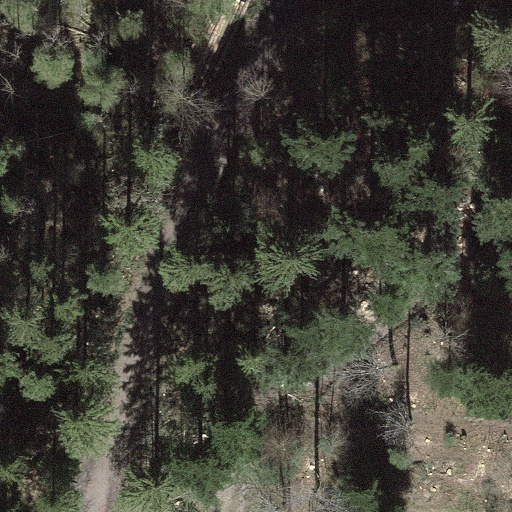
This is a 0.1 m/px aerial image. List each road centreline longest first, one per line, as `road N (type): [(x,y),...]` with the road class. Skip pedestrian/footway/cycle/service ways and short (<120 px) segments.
road 1 (track): [(295,0),(257,51),(181,202),(110,480)]
road 2 (track): [(244,511),(330,360),(511,210)]
